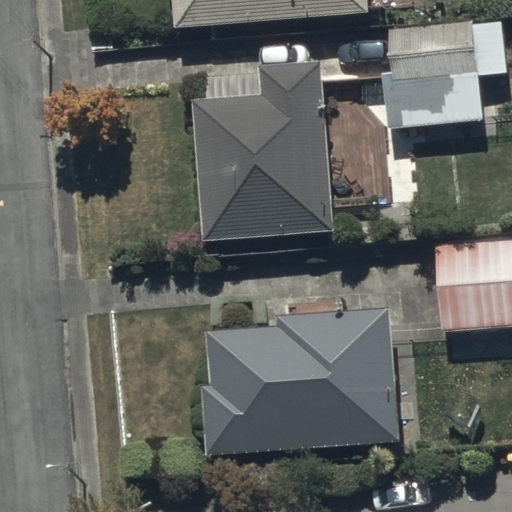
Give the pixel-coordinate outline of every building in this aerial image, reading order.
[(180,0),(183,28),(377,13),(375,0),(180,0)] [(511,55),(510,21),(397,29),(401,82),(392,83),(395,127),(489,120),(486,77),(511,75),(511,55)] [(341,235),(328,62),(266,67),(268,94),(201,99),(212,245),(341,235)] [(511,239),(441,242),(445,330),(511,327),(511,239)] [(282,314),(282,328),(215,331),(218,386),(208,386),(211,455),(409,445),(401,307),(282,314)]
